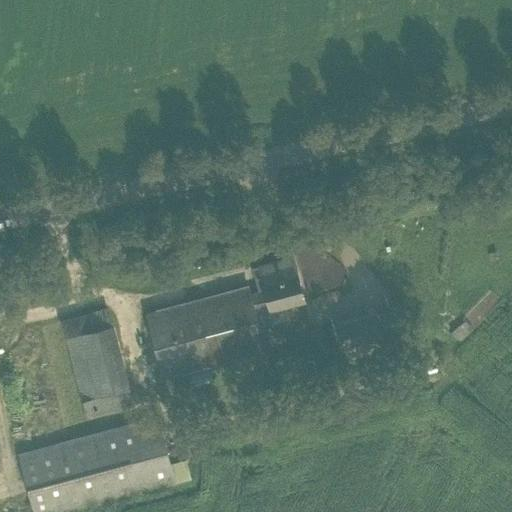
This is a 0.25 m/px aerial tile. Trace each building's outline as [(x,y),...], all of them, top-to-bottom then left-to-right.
[(146,313),(151,333),(163,378),(229,361),(232,373),(268,365),(265,352),(255,312),(270,308),(304,299),(292,256),(252,267),(258,291),(249,293),(247,286),(146,313)] [(453,322),(463,333),(500,299),(490,288),(453,322)] [(337,324),(342,343),(344,348),(373,340),(375,345),(384,342),(375,313),(337,324)] [(113,328),(66,340),(85,410),(87,417),(133,405),(132,398),(113,328)] [(294,356),(275,362),(280,379),(299,374),(294,356)] [(17,453),(32,511),(66,511),(175,483),(157,415),(17,453)]
